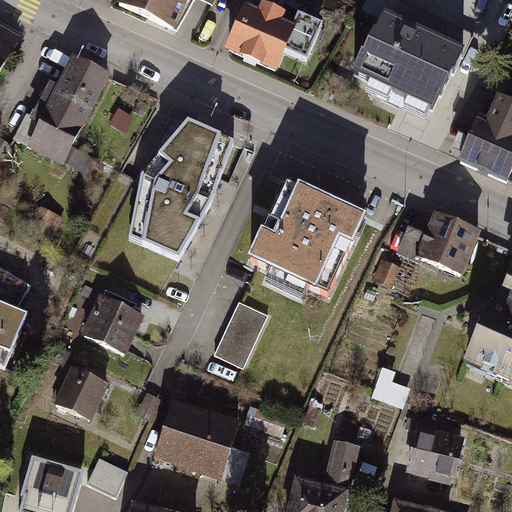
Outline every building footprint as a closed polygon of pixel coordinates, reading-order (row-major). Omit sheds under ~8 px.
[(119,0),(117,6),(173,32),(187,0),(119,0)] [(239,0),(219,43),(275,69),(296,24),(281,17),(287,5),(276,0),(257,0),(256,5),(245,0),(239,0)] [(347,75),(429,113),(461,46),(362,0),(356,0),(350,13),(371,23),(347,75)] [(0,83),(23,38),(0,23),(0,83)] [(75,143),(109,78),(76,61),(42,126),(75,143)] [(471,100),(490,109),(503,82),(484,73),(471,100)] [(456,158),(504,180),(511,163),(511,124),(503,120),(499,129),(475,118),(456,158)] [(189,122),(141,182),(127,242),(178,266),(238,143),(189,122)] [(36,125),(24,149),(60,167),(72,143),(36,125)] [(259,235),(245,265),(327,303),(365,222),(285,184),(262,236),(259,235)] [(422,264),(462,281),(481,235),(434,216),(425,237),(409,229),(396,258),(420,268),(422,264)] [(0,368),(7,371),(30,316),(20,313),(32,288),(0,268),(0,368)] [(462,366),(511,386),(511,274),(502,295),(510,298),(505,310),(489,302),(462,366)] [(83,338),(128,358),(146,317),(134,312),(137,306),(108,292),(105,299),(102,298),(83,338)] [(271,318),(238,303),(212,359),(245,374),(271,318)] [(406,407),(414,385),(397,378),(400,369),(386,363),(374,395),(406,407)] [(55,406),(93,424),(110,386),(73,369),(55,406)] [(239,426),(172,404),(154,461),(221,483),(239,426)] [(287,421),(251,409),(244,427),(281,440),(287,421)] [(463,441),(416,431),(407,478),(453,488),(463,441)] [(324,487),(295,481),(288,511),(344,511),(348,493),(358,448),(333,443),(324,487)] [(242,476),(250,453),(234,448),(226,471),(242,476)] [(101,457),(96,471),(88,469),(82,486),(119,500),(131,468),(101,457)] [(17,511),(68,511),(74,483),(65,481),(66,474),(27,467),(17,511)]
